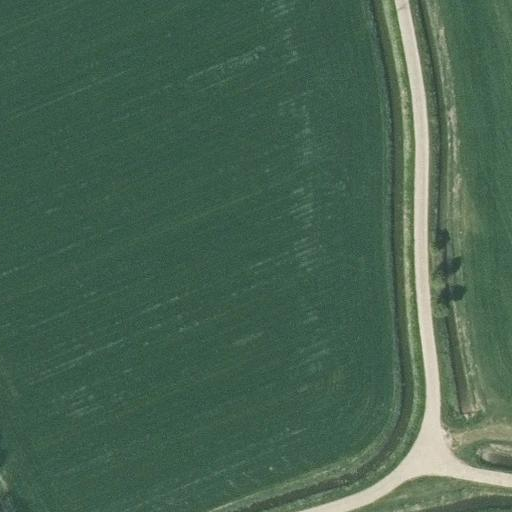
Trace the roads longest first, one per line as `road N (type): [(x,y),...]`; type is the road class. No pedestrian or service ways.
road 1 (unclassified): [(433,463),(416,194),(389,0)]
road 2 (unclassified): [(319,511),(433,463)]
